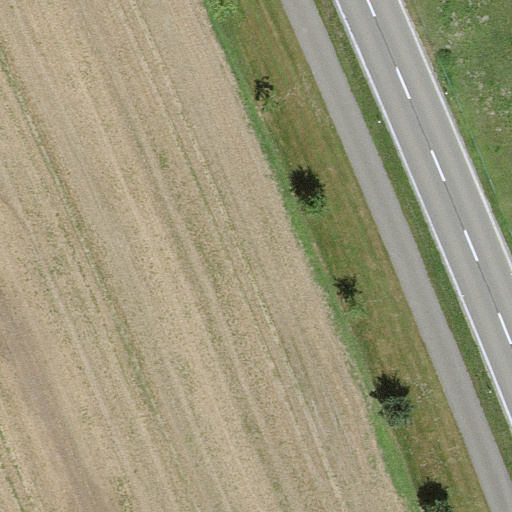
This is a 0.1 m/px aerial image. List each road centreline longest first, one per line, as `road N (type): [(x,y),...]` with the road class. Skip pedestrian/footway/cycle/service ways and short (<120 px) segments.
road 1 (track): [(497,511),(364,201),(289,0)]
road 2 (secondary): [(511,356),(368,0)]
